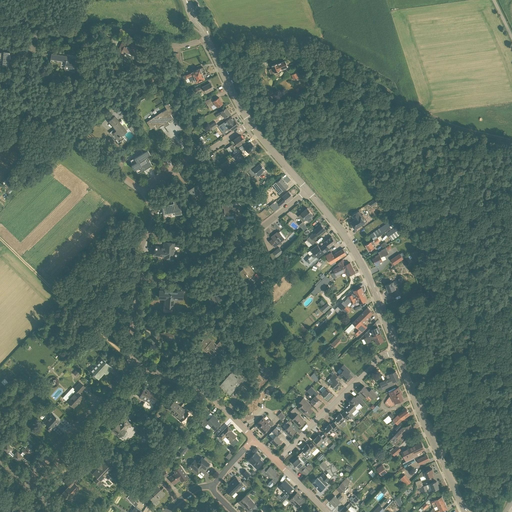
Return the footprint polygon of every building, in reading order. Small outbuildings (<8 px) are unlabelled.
[(138,49),(131,46),(130,48),(127,47),(127,46),(128,44),(122,41),(118,51),(123,53),(124,52),(126,53),(134,56),(137,51),(138,49)] [(10,53),(0,52),(0,58),(3,59),(2,65),(9,66),(10,53)] [(76,59),(66,57),(67,56),(51,54),(51,59),(65,61),(65,65),(74,67),(76,59)] [(287,71),(290,69),(288,66),(287,66),(286,63),(285,61),(276,64),(272,65),(273,68),(269,70),(270,74),(274,72),(275,73),(279,71),(282,70),(283,73),(287,71)] [(300,62),(299,63),(296,65),(295,65),(300,72),(304,68),(300,62)] [(203,73),(202,72),(204,71),(205,71),(203,67),(192,72),(192,73),(191,73),(185,76),(185,75),(182,76),(184,80),(186,79),(185,78),(188,77),(187,77),(193,75),(193,76),(197,74),(197,75),(203,73)] [(128,73),(119,78),(122,83),(131,78),(128,73)] [(185,78),(186,79),(187,82),(189,81),(194,78),(196,82),(207,77),(206,73),(205,73),(203,74),(203,73),(197,75),(197,74),(193,76),(193,75),(187,77),(188,77),(185,78)] [(210,83),(203,86),(199,88),(195,90),(196,93),(200,91),(204,89),(206,93),(213,89),(210,83)] [(219,97),(214,100),(212,98),(205,101),(209,108),(215,104),(217,107),(223,103),(219,97)] [(170,114),(174,112),(169,103),(165,106),(167,109),(162,113),(163,115),(151,123),(150,121),(147,122),(148,124),(151,129),(154,127),(156,130),(160,126),(162,125),(164,124),(165,126),(169,123),(168,121),(169,120),(169,121),(173,118),(170,114)] [(230,114),(229,113),(230,113),(229,111),(228,111),(226,108),(216,115),(218,118),(223,115),(225,117),(230,114)] [(238,125),(234,120),(231,116),(225,121),(227,125),(222,129),(223,131),(226,135),(238,125)] [(114,117),(109,121),(117,130),(114,133),(118,138),(119,137),(120,137),(121,136),(120,136),(126,131),(114,117)] [(218,126),(215,122),(210,125),(208,127),(210,131),(218,126)] [(132,125),(131,126),(129,128),(136,136),(137,135),(134,131),(136,129),(132,125)] [(238,148),(242,145),(241,143),(244,141),(240,135),(234,140),(237,144),(233,146),(232,144),(229,147),(232,152),(238,148)] [(255,148),(251,142),(244,147),(247,150),(244,152),(243,151),(237,156),(240,160),(255,148)] [(130,160),(133,164),(135,169),(137,173),(145,168),(142,164),(147,161),(150,165),(152,164),(149,160),(148,161),(146,157),(150,154),(148,150),(130,160)] [(264,169),(262,166),(261,164),(260,165),(260,164),(251,172),(254,176),(252,178),(256,182),(259,179),(257,176),(263,171),(262,171),(264,169)] [(275,188),(275,189),(277,192),(279,194),(289,186),(281,177),(273,185),(275,188)] [(200,184),(197,187),(195,188),(194,187),(188,191),(193,198),(198,194),(200,197),(206,192),(200,184)] [(268,188),(264,192),(267,196),(272,192),(268,188)] [(282,201),(284,203),(286,202),(292,197),(288,191),(282,196),(284,199),(282,201)] [(257,199),(250,205),(252,208),(259,202),(257,199)] [(179,200),(176,201),(173,201),(174,205),(169,206),(168,205),(165,205),(164,205),(163,206),(164,213),(169,212),(175,211),(175,215),(181,214),(179,200)] [(274,212),(277,209),(280,207),(277,203),(275,201),(269,206),(271,208),(274,212)] [(222,208),(225,208),(225,213),(224,213),(224,216),(224,218),(238,217),(238,218),(243,218),(243,215),(242,215),(241,209),(242,209),(242,208),(242,206),(238,207),(233,207),(232,203),(221,204),(222,208)] [(308,208),(301,213),(307,219),(309,222),(312,219),(312,218),(311,217),(310,216),(313,214),(308,208)] [(355,229),(365,222),(367,221),(363,214),(362,215),(359,210),(358,212),(352,215),(354,218),(355,219),(351,222),(352,224),(352,225),(353,227),(354,227),(355,229)] [(370,234),(374,240),(378,237),(399,223),(395,218),(370,234)] [(308,227),(303,221),(299,224),(304,230),(308,227)] [(326,229),(321,224),(315,230),(317,232),(314,234),(314,233),(310,236),(307,239),(312,245),(316,242),(313,240),(326,229)] [(387,233),(392,240),(403,233),(399,225),(397,226),(387,233)] [(285,238),(280,232),(278,233),(277,232),(272,237),(273,239),(270,241),(275,247),(285,238)] [(329,249),(329,248),(336,242),(332,237),(324,242),(325,244),(320,248),(318,245),(311,250),(313,254),(306,261),(310,266),(318,259),(317,258),(329,249)] [(380,241),(378,237),(374,240),(371,242),(371,241),(366,245),(369,251),(375,247),(374,245),(373,245),(380,241)] [(174,247),(175,243),(165,242),(165,247),(157,247),(157,246),(155,246),(155,248),(155,250),(154,255),(165,256),(165,258),(173,258),(173,253),(174,247)] [(273,252),(277,257),(283,252),(280,247),(273,252)] [(347,254),(343,248),(333,255),(331,252),(326,255),(328,259),(326,260),(329,265),(347,254)] [(389,254),(386,248),(381,250),(381,251),(378,252),(379,254),(376,256),(376,257),(373,258),(376,264),(383,261),(381,257),(389,254)] [(400,253),(391,259),(395,265),(404,259),(400,253)] [(345,271),(348,276),(355,273),(352,266),(350,263),(346,265),(343,259),(339,262),(338,264),(340,267),(333,270),(334,272),(332,274),(334,279),(337,277),(337,275),(345,271)] [(247,264),(243,268),(238,273),(243,280),(247,277),(249,278),(252,276),(252,275),(254,272),(247,264)] [(257,280),(253,275),(248,279),(252,284),(257,280)] [(314,288),(315,288),(312,292),(314,293),(315,294),(318,291),(319,292),(330,280),(326,276),(322,280),(316,286),(314,288)] [(386,285),(388,292),(393,290),(396,289),(396,287),(401,285),(402,284),(402,282),(404,282),(402,277),(399,279),(399,280),(386,285)] [(364,294),(361,287),(354,291),(355,293),(352,294),(352,295),(348,297),(348,299),(350,299),(351,300),(364,294)] [(173,299),(182,299),(183,292),(169,291),(169,292),(167,292),(167,288),(160,288),(160,291),(160,298),(166,298),(165,312),(172,313),(173,299)] [(224,292),(216,295),(214,288),(208,290),(210,297),(209,298),(211,303),(214,302),(214,303),(216,302),(215,301),(226,298),(224,292)] [(351,300),(351,301),(352,303),(355,302),(356,302),(359,301),(360,303),(367,300),(364,294),(351,300)] [(347,305),(341,300),(337,304),(339,306),(338,307),(342,311),(347,305)] [(328,302),(321,308),(325,312),(331,306),(328,302)] [(255,315),(259,308),(253,305),(249,311),(255,315)] [(347,305),(342,311),(346,314),(348,312),(351,309),(349,307),(347,305)] [(363,323),(373,313),(368,308),(353,323),(345,330),(348,333),(356,326),(362,332),(367,327),(363,323)] [(380,332),(376,322),(365,334),(366,337),(364,338),(364,339),(362,340),(367,338),(380,332)] [(173,329),(168,330),(169,332),(155,333),(155,334),(157,333),(157,337),(156,337),(156,341),(158,341),(158,340),(161,339),(161,340),(162,340),(162,339),(166,339),(166,338),(169,338),(170,342),(175,342),(173,329)] [(384,341),(380,332),(367,338),(365,339),(362,340),(364,344),(367,343),(375,340),(377,344),(384,341)] [(206,337),(199,345),(202,348),(203,347),(212,354),(215,351),(218,353),(226,344),(221,340),(216,345),(206,337)] [(115,365),(112,363),(111,361),(108,365),(105,361),(101,358),(89,370),(94,374),(93,375),(93,377),(94,378),(96,378),(97,377),(102,371),(105,373),(106,374),(115,365)] [(262,362),(258,365),(263,372),(262,373),(266,379),(271,375),(262,362)] [(351,375),(349,373),(351,371),(344,364),(340,368),(343,370),(339,374),(346,380),(351,375)] [(246,380),(234,369),(220,385),(229,393),(241,380),(243,383),(246,380)] [(330,383),(337,390),(342,384),(338,381),(340,378),(335,374),(332,371),(330,373),(333,376),(331,378),(333,380),(330,383)] [(380,383),(382,386),(383,389),(389,386),(389,387),(395,384),(394,382),(400,379),(396,371),(386,375),(388,379),(380,383)] [(314,373),(311,376),(316,382),(319,379),(314,373)] [(321,378),(319,380),(321,382),(320,383),(326,388),(322,393),(328,399),(333,394),(327,388),(329,386),(321,378)] [(80,382),(74,389),(76,391),(73,393),(74,394),(68,401),(70,404),(71,405),(71,404),(74,407),(79,402),(78,402),(80,400),(81,401),(84,398),(79,393),(85,387),(80,382)] [(369,391),(364,386),(359,392),(364,397),(367,394),(372,400),(377,395),(371,389),(369,391)] [(317,406),(322,401),(316,396),(318,393),(311,387),(307,391),(313,397),(310,399),(317,406)] [(404,399),(400,392),(401,392),(399,387),(390,392),(392,395),(389,397),(386,402),(385,404),(388,406),(388,405),(390,407),(391,406),(392,408),(395,405),(394,404),(396,403),(404,399)] [(157,395),(144,388),(139,397),(153,404),(157,395)] [(355,407),(357,409),(358,409),(361,405),(363,406),(366,403),(362,400),(358,395),(355,397),(354,396),(350,401),(355,407)] [(310,404),(304,398),(299,402),(302,405),(300,407),(308,415),(313,411),(308,406),(310,404)] [(244,412),(253,422),(265,410),(254,400),(248,405),(250,407),(244,412)] [(359,410),(358,409),(357,409),(355,407),(350,401),(349,401),(351,403),(346,408),(347,409),(345,411),(350,417),(352,419),(355,416),(354,415),(359,410)] [(181,409),(174,403),(173,402),(168,409),(179,419),(178,420),(184,426),(193,415),(189,411),(188,413),(182,408),(181,409)] [(295,407),(291,411),(296,416),(293,419),(300,426),(305,421),(298,414),(300,412),(295,407)] [(410,414),(406,409),(399,414),(394,419),(396,422),(398,424),(403,419),(410,414)] [(345,411),(342,414),(341,413),(335,418),(340,424),(344,421),(345,422),(350,417),(345,411)] [(282,412),(277,416),(282,420),(286,416),(282,412)] [(60,421),(57,418),(53,413),(50,416),(51,417),(45,423),(50,427),(48,430),(51,433),(55,428),(54,427),(55,425),(57,423),(57,424),(60,421)] [(215,419),(216,418),(213,415),(208,419),(205,417),(200,422),(204,426),(207,423),(211,426),(210,428),(212,431),(214,429),(214,430),(220,423),(215,419)] [(130,424),(124,418),(118,424),(118,423),(112,430),(120,437),(125,431),(125,430),(130,424)] [(269,424),(263,418),(257,423),(260,426),(259,428),(264,433),(273,424),(271,421),(269,424)] [(289,419),(285,423),(288,427),(285,430),(291,435),(296,430),(291,425),(293,423),(289,419)] [(340,427),(334,422),(331,425),(330,423),(324,429),(330,434),(333,431),(334,433),(337,430),(339,432),(341,429),(340,427)] [(404,425),(401,422),(395,428),(397,430),(398,431),(404,425)] [(412,429),(413,429),(411,424),(403,426),(395,434),(396,435),(393,437),(391,440),(393,442),(396,446),(402,441),(399,438),(404,432),(412,429)] [(231,432),(231,431),(231,430),(227,426),(218,436),(222,439),(225,436),(231,441),(236,436),(233,433),(231,432)] [(281,434),(282,433),(280,431),(279,432),(278,431),(275,428),(272,431),(276,436),(271,440),(277,446),(277,445),(281,441),(282,441),(279,438),(282,435),(281,434)] [(324,432),(321,435),(319,434),(314,440),(322,447),(323,447),(325,446),(325,445),(324,444),(327,441),(329,443),(332,441),(329,438),(324,432)] [(29,442),(27,440),(23,446),(25,448),(22,451),(20,454),(17,451),(16,452),(7,444),(0,451),(0,454),(3,457),(6,453),(18,463),(23,457),(25,458),(27,456),(28,457),(34,451),(31,448),(33,445),(29,442)] [(317,447),(312,442),(309,444),(307,443),(302,449),(307,454),(310,451),(311,453),(317,447)] [(425,449),(422,443),(409,448),(412,455),(417,453),(425,449)] [(184,446),(179,451),(183,454),(187,449),(184,446)] [(401,449),(399,447),(391,452),(394,455),(401,449)] [(412,455),(409,448),(402,452),(407,461),(403,463),(405,468),(416,461),(412,455)] [(248,460),(257,468),(263,462),(258,457),(259,455),(256,452),(248,460)] [(427,455),(418,460),(420,464),(429,460),(427,455)] [(210,465),(209,464),(210,464),(201,458),(198,462),(194,460),(190,465),(198,472),(202,467),(205,469),(207,467),(208,467),(209,467),(209,466),(210,465)] [(314,468),(310,463),(304,469),(301,465),(304,462),(299,458),(294,463),(296,465),(298,468),(299,468),(302,471),(306,475),(314,468)] [(112,468),(105,461),(102,464),(101,463),(97,468),(97,469),(98,470),(94,475),(98,478),(95,481),(97,484),(100,481),(101,481),(106,476),(105,475),(112,468)] [(323,461),(320,464),(324,469),(328,466),(323,461)] [(180,466),(174,470),(176,473),(169,477),(174,484),(180,479),(181,481),(188,476),(180,466)] [(270,466),(269,468),(266,466),(261,471),(265,475),(267,473),(272,479),(270,481),(270,482),(269,483),(268,484),(269,486),(271,486),(272,485),(272,486),(279,479),(276,476),(278,474),(270,466)] [(386,472),(382,466),(378,470),(382,475),(386,472)] [(433,473),(434,473),(432,469),(428,470),(424,471),(424,470),(423,470),(419,474),(419,475),(420,477),(425,475),(426,478),(429,477),(434,476),(433,473)] [(163,478),(168,475),(164,470),(159,473),(163,478)] [(252,476),(250,475),(251,475),(246,470),(242,474),(247,479),(247,478),(248,480),(252,476)] [(319,491),(320,490),(321,491),(321,490),(323,488),(328,483),(326,482),(330,478),(324,472),(319,477),(319,478),(318,477),(315,480),(314,479),(312,481),(313,482),(318,488),(317,489),(319,491)] [(79,489),(74,484),(77,481),(70,474),(64,481),(69,486),(67,488),(62,493),(71,502),(75,499),(76,498),(75,498),(74,499),(72,497),(79,489)] [(405,475),(401,479),(401,480),(400,481),(402,484),(405,486),(411,482),(405,475)] [(236,477),(230,483),(231,484),(226,489),(232,495),(243,484),(236,477)] [(352,482),(347,477),(342,483),(336,489),(341,493),(346,488),(352,482)] [(279,486),(287,494),(291,490),(293,488),(285,480),(279,486)] [(437,481),(430,483),(433,490),(439,488),(437,481)] [(158,486),(154,490),(152,487),(146,493),(153,500),(156,497),(158,500),(164,494),(158,486)] [(135,500),(139,497),(135,492),(131,496),(133,498),(130,501),(134,505),(137,503),(135,500)] [(301,497),(299,496),(300,495),(297,493),(289,500),(291,502),(294,505),(293,506),(295,508),(297,508),(298,507),(301,504),(301,505),(305,500),(301,497)] [(249,510),(255,504),(247,495),(239,502),(244,507),(245,506),(249,510)] [(344,498),(341,495),(338,498),(335,495),(330,500),(335,506),(344,498)] [(359,499),(356,496),(353,499),(347,506),(349,508),(344,511),(355,511),(351,506),(355,502),(356,503),(359,499)] [(445,502),(442,496),(431,501),(434,507),(445,502)] [(438,511),(448,508),(445,502),(434,507),(436,510),(436,511),(438,511)]
